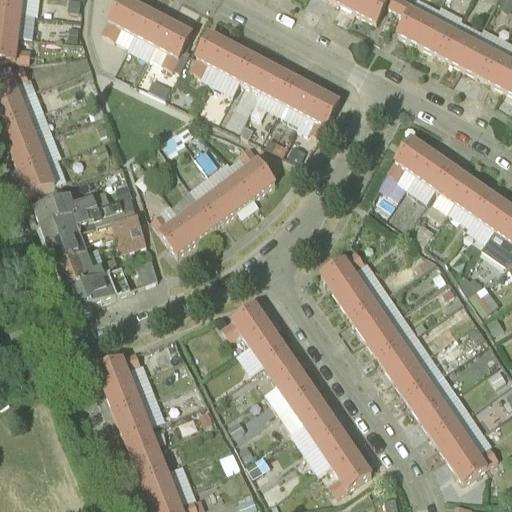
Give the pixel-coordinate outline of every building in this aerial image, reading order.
[(0,0),(0,15),(22,18),(24,0),(0,0)] [(316,0),(333,9),(337,0),(316,0)] [(337,0),(333,9),(355,20),(365,0),(337,0)] [(386,12),(397,18),(403,5),(394,0),(390,0),(389,3),(383,0),(365,0),(355,20),(376,31),(386,12)] [(120,36),(131,41),(145,15),(121,3),(107,29),(101,40),(115,47),(120,36)] [(397,42),(419,53),(434,26),(423,21),(425,16),(403,5),(397,18),(408,23),(397,42)] [(0,40),(19,43),(22,18),(0,15),(0,40)] [(131,41),(154,54),(168,27),(145,15),(131,41)] [(419,53),(441,65),(454,37),(434,26),(419,53)] [(441,65),(463,76),(477,49),(482,38),(460,26),(454,37),(441,65)] [(168,27),(154,54),(166,61),(161,72),(172,77),(178,66),(191,40),(168,27)] [(19,43),(0,40),(0,65),(29,69),(31,57),(18,55),(19,43)] [(206,72),(217,78),(231,51),(209,40),(189,77),(200,83),(206,72)] [(463,76),(484,87),(499,60),(477,49),(463,76)] [(217,78),(238,89),(253,62),(231,51),(217,78)] [(484,87),(506,98),(511,86),(511,67),(499,60),(484,87)] [(238,89),(260,100),(274,74),(253,62),(238,89)] [(0,108),(20,100),(16,90),(28,85),(24,73),(11,78),(11,77),(0,81),(0,108)] [(260,100),(281,111),(296,85),(274,74),(260,100)] [(281,111),(303,123),(318,96),(296,85),(281,111)] [(318,96),(303,123),(314,128),(309,138),(320,145),(339,108),(318,96)] [(0,131),(1,134),(29,123),(20,100),(0,108),(0,131)] [(10,156),(38,145),(29,123),(1,134),(10,156)] [(252,136),(244,132),(240,141),(248,145),(252,136)] [(19,179),(47,168),(38,145),(10,156),(19,179)] [(404,176),(415,184),(431,159),(411,145),(388,180),(397,186),(404,176)] [(237,180),(255,204),(274,189),(256,166),(257,165),(250,154),(239,162),(247,173),(237,180)] [(415,184),(435,198),(452,173),(431,159),(415,184)] [(47,168),(19,179),(28,202),(56,191),(47,168)] [(435,198),(455,212),(472,187),(452,173),(435,198)] [(235,218),(255,204),(237,180),(217,195),(235,218)] [(455,212),(475,226),(492,200),(472,187),(455,212)] [(216,233),(235,218),(217,195),(198,209),(216,233)] [(41,233),(109,211),(104,196),(92,200),(93,204),(74,210),(71,201),(34,215),(41,233)] [(475,226),(495,240),(511,214),(492,200),(475,226)] [(79,242),(98,236),(94,228),(102,225),(103,226),(125,219),(125,218),(134,215),(131,203),(109,211),(41,233),(48,252),(79,242)] [(196,248),(216,233),(198,209),(178,224),(196,248)] [(511,271),(511,214),(495,240),(484,256),(510,273),(511,271)] [(176,262),(196,248),(178,224),(169,231),(161,221),(151,228),(159,240),(159,239),(176,262)] [(116,250),(143,242),(138,223),(110,232),(116,250)] [(55,271),(86,261),(79,242),(48,252),(55,271)] [(143,242),(116,250),(119,260),(147,252),(143,242)] [(334,303),(360,287),(354,278),(363,272),(355,259),(320,283),(334,303)] [(65,297),(119,278),(114,264),(92,272),(88,260),(86,261),(55,271),(65,297)] [(151,267),(135,272),(142,292),(158,286),(151,267)] [(74,320),(131,298),(123,276),(119,278),(65,297),(74,320)] [(465,283),(459,291),(467,304),(481,294),(465,283)] [(349,324),(374,308),(360,287),(334,303),(349,324)] [(363,345),(388,328),(374,308),(349,324),(363,345)] [(240,341),(246,350),(270,333),(255,312),(222,336),(229,348),(240,341)] [(377,366),(403,350),(388,328),(363,345),(377,366)] [(260,372),(284,355),(270,333),(246,350),(260,372)] [(391,387),(416,370),(403,350),(377,366),(391,387)] [(275,393),(299,376),(284,355),(260,372),(275,393)] [(105,398),(132,387),(128,376),(138,372),(134,361),(124,365),(123,365),(96,376),(105,398)] [(406,407),(431,391),(430,390),(416,370),(391,387),(406,407)] [(289,414),(313,397),(299,376),(275,393),(289,414)] [(114,421),(141,410),(132,387),(105,398),(114,421)] [(420,428),(445,411),(431,391),(406,407),(420,428)] [(303,435),(327,418),(313,397),(289,414),(303,435)] [(123,444),(150,433),(141,410),(114,421),(123,444)] [(434,449),(459,432),(445,411),(420,428),(434,449)] [(203,432),(212,427),(208,418),(199,422),(203,432)] [(318,456),(342,439),(327,418),(303,435),(318,456)] [(448,470),(473,453),(459,432),(434,449),(448,470)] [(132,466),(159,455),(150,433),(123,444),(132,466)] [(332,477),(356,460),(342,439),(318,456),(332,477)] [(473,453),(448,470),(463,491),(488,474),(498,467),(489,454),(479,462),(473,453)] [(140,489),(168,478),(159,455),(132,466),(140,489)] [(356,460),(332,477),(338,486),(328,493),(336,505),(346,498),(346,497),(370,481),(356,460)] [(149,511),(177,501),(168,478),(140,489),(149,511)] [(177,501),(149,511),(195,511),(193,507),(182,511),(177,501)]
